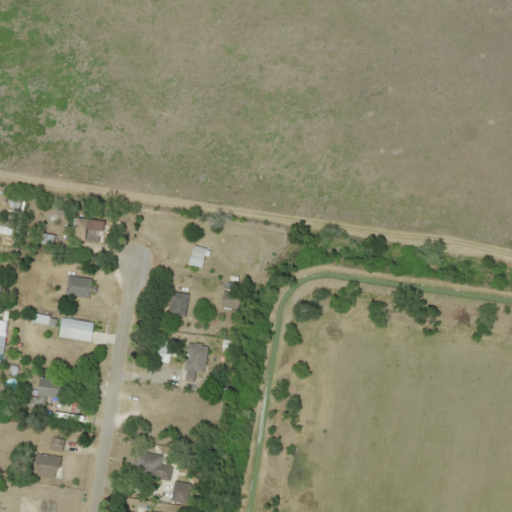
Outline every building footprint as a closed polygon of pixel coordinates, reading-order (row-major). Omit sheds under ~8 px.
[(94,243),(99,224),(84,220),(79,239),(94,243)] [(200,268),(205,248),(191,245),(187,264),(200,268)] [(63,294),(90,299),(93,280),(67,276),(63,294)] [(166,315),(184,316),(185,293),(167,292),(166,315)] [(237,309),(239,294),(222,292),(220,307),(237,309)] [(91,340),(91,320),(58,320),(58,340),(91,340)] [(203,372),(206,345),(186,343),(182,380),(193,381),(194,371),(203,372)] [(35,406),(44,406),(44,397),(63,397),(63,379),(35,379),(35,406)] [(60,449),(61,439),(50,438),(49,448),(60,449)] [(159,464),(161,456),(134,450),(129,471),(167,479),(170,466),(159,464)] [(57,477),(58,455),(33,454),(32,475),(57,477)] [(169,500),(185,504),(189,484),(173,481),(169,500)]
